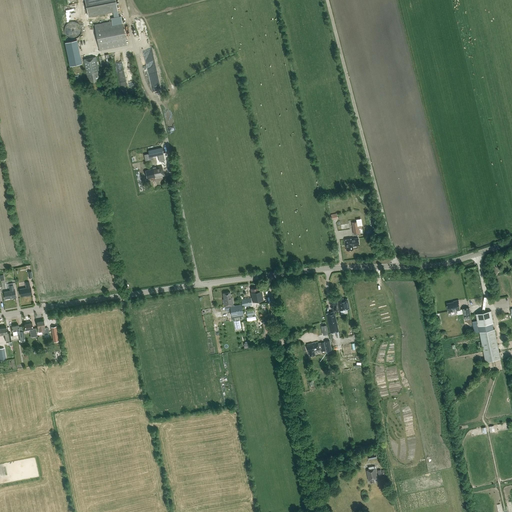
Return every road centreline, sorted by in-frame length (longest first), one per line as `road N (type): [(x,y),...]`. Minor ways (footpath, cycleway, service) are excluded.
road 1 (track): [(197,285),(156,103),(123,0)]
road 2 (tertiary): [(0,315),(266,276)]
road 3 (tertiary): [(266,276),(440,265),(511,242)]
road 4 (unclassified): [(316,511),(266,276)]
